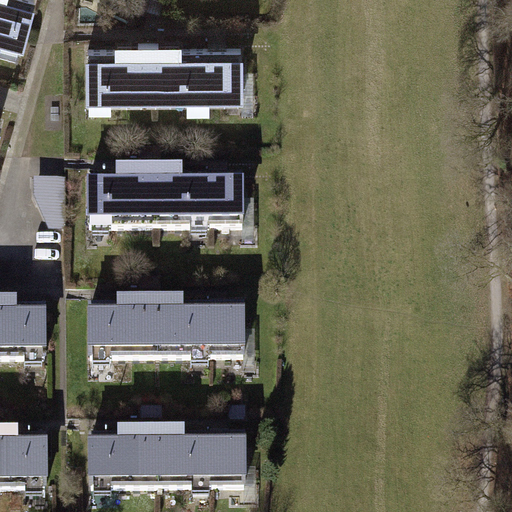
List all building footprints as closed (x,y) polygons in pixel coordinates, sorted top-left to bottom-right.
[(0,0),(0,57),(17,62),(30,17),(6,10),(8,0),(0,0)] [(166,6),(145,0),(141,0),(139,7),(164,14),(166,6)] [(110,65),(85,65),(86,111),(200,109),(199,63),(180,63),(180,52),(110,53),(110,65)] [(244,62),(199,63),(200,109),(245,108),(244,62)] [(163,149),(139,150),(139,158),(163,157),(163,149)] [(112,195),(86,195),(87,241),(201,239),(200,193),(180,194),(180,182),(112,183),(112,195)] [(52,235),(67,235),(67,183),(34,183),(34,203),(52,235)] [(245,192),(200,193),(201,239),(245,239),(245,192)] [(162,281),(140,282),(141,290),(163,289),(162,281)] [(113,323),(84,323),(85,369),(199,367),(198,321),(184,321),(183,310),(113,311),(113,323)] [(0,370),(46,370),(46,321),(16,321),(15,311),(0,311),(0,370)] [(243,320),(198,321),(199,367),(243,367),(243,320)] [(247,409),(230,409),(230,423),(247,422),(247,409)] [(165,411),(142,411),(142,420),(165,420),(165,411)] [(0,500),(47,499),(46,450),(18,451),(18,441),(0,441),(0,500)] [(114,452),(85,453),(86,499),(200,497),(199,451),(185,451),(185,442),(114,443),(114,452)] [(243,450),(199,451),(200,497),(244,496),(243,450)]
